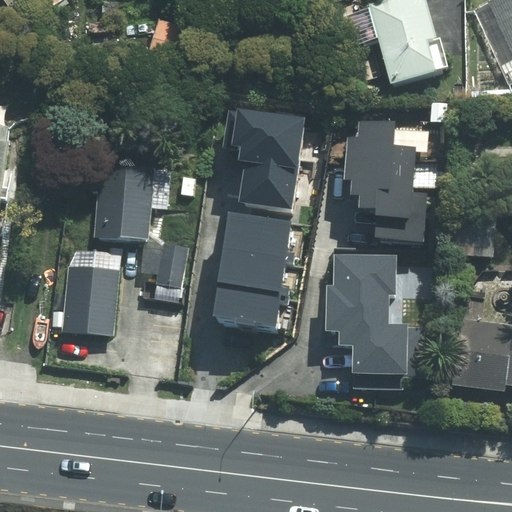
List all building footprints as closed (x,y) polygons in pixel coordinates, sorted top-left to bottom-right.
[(0,0),(0,19),(21,47),(81,3),(79,0),(0,0)] [(511,0),(508,0),(473,15),(507,93),(511,91),(511,0)] [(434,77),(446,74),(440,52),(436,53),(423,3),(365,18),(363,25),(356,12),(343,12),(336,23),(340,33),(350,35),(355,54),(381,47),(393,94),(435,83),(434,77)] [(121,5),(89,4),(89,39),(120,40),(121,5)] [(157,20),(145,60),(198,75),(209,33),(157,20)] [(0,228),(1,228),(11,103),(0,102),(0,228)] [(343,131),(336,249),(428,255),(429,246),(390,244),(390,234),(412,235),(417,161),(394,159),(396,134),(343,131)] [(92,246),(148,247),(152,220),(171,215),(175,180),(93,171),(92,246)] [(299,196),(236,184),(226,235),(289,248),(299,196)] [(187,248),(161,246),(157,297),(183,299),(187,248)] [(71,264),(62,337),(119,343),(118,269),(71,264)] [(0,346),(10,347),(14,302),(0,300),(0,346)] [(235,315),(204,310),(197,347),(228,353),(235,315)] [(506,395),(511,395),(511,331),(450,324),(441,386),(455,388),(454,395),(505,402),(506,395)]
